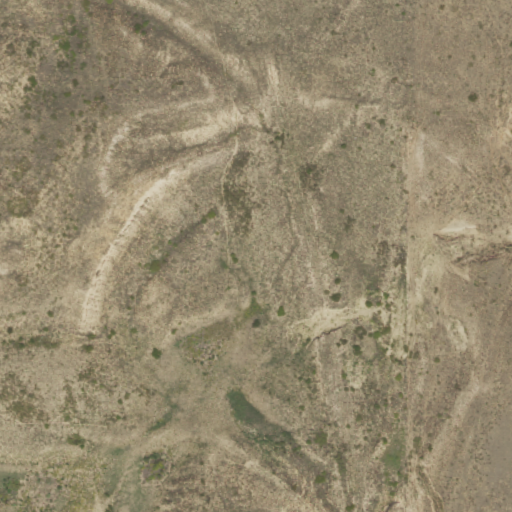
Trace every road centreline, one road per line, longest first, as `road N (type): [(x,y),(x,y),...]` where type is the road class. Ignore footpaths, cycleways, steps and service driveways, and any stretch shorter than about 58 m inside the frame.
road 1 (residential): [(305,511),(298,457),(221,222),(159,129)]
road 2 (residential): [(455,511),(511,357)]
